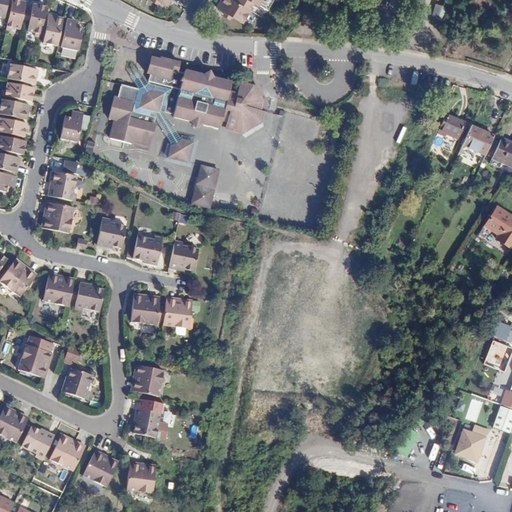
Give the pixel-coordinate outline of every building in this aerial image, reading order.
[(5,0),(0,0),(0,22),(1,23),(3,10),(8,11),(10,4),(5,3),(5,0)] [(242,24),(250,11),(231,0),(223,0),(218,9),(226,15),(234,19),(242,24)] [(10,3),(10,4),(8,11),(3,35),(8,36),(9,31),(17,33),(19,24),(21,15),(23,6),(10,3)] [(430,18),(441,20),(444,6),(433,4),(430,18)] [(39,37),(41,29),(44,15),(30,11),(28,17),(26,26),(23,38),(32,40),(31,43),(37,45),(39,37)] [(54,54),(60,26),(46,23),(44,30),(41,29),(39,37),(42,37),(39,51),(54,54)] [(70,35),(71,29),(63,27),(57,55),(73,59),(78,37),(74,36),(70,35)] [(140,89),(134,87),(116,83),(109,106),(106,105),(102,122),(106,123),(101,142),(128,149),(130,144),(148,148),(153,125),(151,123),(154,112),(164,110),(171,115),(170,118),(185,121),(191,129),(197,124),(216,129),(218,121),(223,123),(221,128),(238,132),(258,122),(262,111),(257,110),(258,103),(249,88),(235,84),(233,94),(225,92),(228,83),(211,78),(205,71),(199,75),(180,71),(180,74),(173,72),(176,63),(173,62),(173,60),(163,57),(162,60),(153,57),(153,60),(144,58),(140,72),(144,73),(142,81),(140,89)] [(123,74),(134,87),(140,89),(142,81),(131,67),(123,74)] [(24,89),(30,91),(33,76),(25,75),(18,73),(6,70),(3,85),(14,87),(24,89)] [(18,106),(27,108),(30,95),(24,93),(14,91),(4,89),(2,96),(0,95),(0,102),(11,105),(18,106)] [(17,125),(22,126),(25,112),(18,110),(18,106),(11,105),(10,108),(0,105),(0,121),(8,123),(17,125)] [(164,110),(154,112),(167,139),(161,161),(192,169),(199,139),(176,133),(164,110)] [(72,124),(67,123),(63,122),(57,144),(74,148),(81,119),(74,117),(72,124)] [(444,135),(446,136),(452,124),(453,121),(444,117),(436,134),(443,138),(444,135)] [(452,124),(446,136),(455,140),(462,125),(453,121),(452,124)] [(16,142),(19,143),(22,131),(17,129),(8,127),(0,125),(0,138),(7,140),(16,142)] [(469,128),(460,148),(474,155),(472,161),(480,165),(492,139),(469,128)] [(8,158),(19,161),(21,147),(15,146),(6,144),(0,142),(0,156),(1,157),(8,158)] [(509,170),(511,165),(511,148),(499,142),(488,166),(497,171),(500,166),(509,170)] [(0,175),(11,178),(15,164),(7,162),(8,158),(1,157),(0,160),(0,175)] [(66,161),(64,173),(77,176),(79,164),(66,161)] [(220,169),(201,165),(192,204),(211,208),(220,169)] [(46,192),(44,201),(68,206),(69,197),(73,181),(52,176),(49,192),(46,192)] [(4,189),(9,190),(10,182),(0,180),(0,198),(1,199),(2,193),(4,189)] [(42,225),(38,225),(36,233),(64,239),(69,214),(46,208),(42,225)] [(490,231),(502,213),(495,209),(484,228),(490,231)] [(185,222),(186,214),(175,213),(175,221),(185,222)] [(511,228),(511,219),(502,213),(490,231),(499,237),(496,242),(500,245),(511,228)] [(105,229),(97,228),(91,251),(99,253),(100,250),(117,253),(121,232),(105,229)] [(511,246),(511,228),(500,245),(510,250),(511,246)] [(152,272),(157,248),(148,246),(133,243),(128,265),(143,268),(143,270),(152,272)] [(81,255),(83,247),(74,245),(72,252),(81,255)] [(177,253),(169,251),(164,275),(171,277),(172,275),(188,279),(193,257),(177,253)] [(17,271),(10,264),(0,277),(0,291),(14,302),(28,284),(15,273),(17,271)] [(30,281),(17,271),(15,273),(28,284),(30,281)] [(62,311),(68,285),(59,282),(58,286),(42,283),(37,305),(62,311)] [(68,313),(76,314),(93,318),(98,296),(82,292),(83,290),(74,288),(68,313)] [(136,305),(136,302),(128,301),(124,328),(150,331),(153,308),(136,305)] [(160,304),(156,332),(181,335),(185,312),(169,310),(169,306),(160,304)] [(511,331),(509,331),(510,327),(495,322),(490,337),(511,343),(511,331)] [(504,372),(509,357),(506,356),(509,347),(492,341),(484,364),(504,372)] [(11,375),(33,383),(39,367),(42,368),(45,360),(43,359),(46,350),(23,342),(20,351),(19,351),(11,375)] [(68,371),(74,351),(61,348),(55,367),(68,371)] [(33,383),(37,385),(41,372),(42,368),(39,367),(33,383)] [(129,379),(129,396),(151,396),(152,370),(125,371),(125,379),(129,379)] [(56,389),(54,396),(77,404),(79,396),(85,380),(63,374),(58,389),(56,389)] [(496,388),(501,389),(504,378),(499,377),(496,388)] [(511,393),(505,391),(500,405),(511,409),(511,393)] [(0,411),(0,437),(11,444),(22,422),(9,415),(10,411),(2,407),(0,411)] [(511,427),(511,411),(500,407),(492,427),(510,434),(511,427)] [(22,422),(24,418),(10,411),(9,415),(22,422)] [(175,433),(177,424),(153,418),(151,428),(154,428),(153,435),(151,444),(171,449),(175,433)] [(490,431),(475,425),(472,432),(462,429),(453,455),(479,464),(490,431)] [(392,451),(412,462),(417,455),(409,450),(418,435),(405,427),(392,451)] [(32,455),(40,459),(50,437),(43,434),(42,435),(27,428),(16,447),(32,455)] [(45,461),(68,474),(79,452),(64,445),(66,441),(57,437),(45,461)] [(64,445),(79,452),(81,448),(66,441),(64,445)] [(90,452),(88,457),(104,464),(105,460),(90,452)] [(104,464),(88,457),(78,477),(100,489),(113,464),(105,460),(104,464)] [(125,471),(122,493),(150,496),(153,471),(142,469),(141,473),(125,471)]
